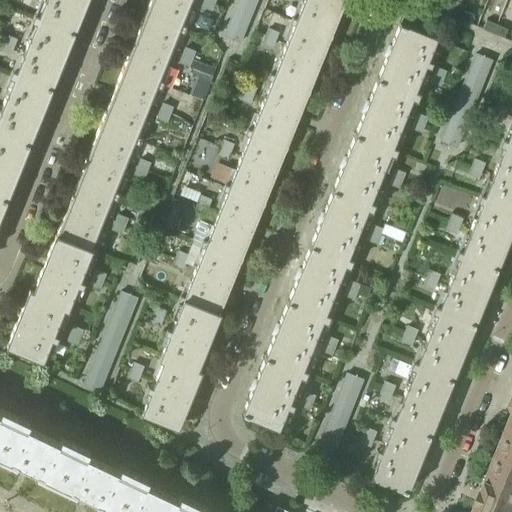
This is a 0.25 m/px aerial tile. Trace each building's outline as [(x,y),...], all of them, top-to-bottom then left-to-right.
[(43,0),(36,18),(71,32),(81,9),(83,10),(86,0),(43,0)] [(188,0),(148,0),(143,15),(177,29),(189,0),(188,0)] [(215,0),(202,0),(201,6),(212,10),(215,0)] [(240,42),(256,0),(235,0),(221,35),(240,42)] [(303,0),(294,21),(329,35),(341,7),(323,0),(303,0)] [(428,0),(427,5),(437,9),(440,0),(428,0)] [(450,15),(460,19),(464,10),(453,6),(450,15)] [(460,19),(470,23),(474,14),(464,10),(460,19)] [(143,15),(131,43),(166,58),(177,29),(143,15)] [(71,32),(36,18),(14,73),(49,87),(58,64),(60,65),(64,55),(62,54),(71,32)] [(483,28),(493,32),(497,24),(486,20),(483,28)] [(283,50),(318,63),(329,35),(294,21),(283,50)] [(383,54),(385,55),(376,78),(411,92),(433,36),(398,22),(389,45),(387,44),(383,54)] [(493,32),(504,37),(507,28),(497,24),(493,32)] [(279,31),(267,27),(261,43),(272,48),(279,31)] [(0,49),(11,54),(17,38),(6,33),(0,48),(0,49)] [(166,58),(131,43),(120,72),(154,86),(166,58)] [(195,50),(184,46),(178,62),(189,66),(195,50)] [(271,78),(306,92),(318,63),(283,50),(271,78)] [(456,147),(492,59),(474,52),(438,140),(456,147)] [(191,66),(211,74),(213,75),(216,68),(214,67),(194,59),(191,66)] [(446,69),(435,65),(429,82),(439,86),(446,69)] [(154,86),(120,72),(108,101),(143,115),(154,86)] [(49,87),(14,73),(0,107),(0,131),(26,143),(36,120),(38,121),(42,111),(40,110),(49,87)] [(306,92),(271,78),(260,107),(294,120),(306,92)] [(366,101),(364,100),(360,110),(362,111),(353,133),(389,147),(411,92),(376,78),(366,101)] [(256,87),(245,83),(239,98),(250,103),(256,87)] [(108,101),(97,129),(131,143),(143,115),(108,101)] [(173,106),(162,102),(156,117),(167,121),(173,106)] [(494,110),(504,114),(507,106),(497,102),(494,110)] [(294,120),(260,107),(248,135),(283,149),(294,120)] [(501,122),(504,114),(494,110),(491,117),(501,122)] [(428,116),(417,112),(410,128),(421,132),(428,116)] [(97,129),(85,158),(120,172),(131,143),(97,129)] [(26,143),(0,131),(0,196),(4,198),(13,175),(15,176),(19,166),(17,165),(26,143)] [(338,165),(340,166),(330,189),(366,203),(389,147),(353,133),(344,156),(342,155),(338,165)] [(236,164),(271,177),(283,149),(248,135),(236,164)] [(216,153),(227,158),(234,142),(223,137),(216,153)] [(511,144),(504,141),(481,197),(511,208),(511,144)] [(150,161),(140,157),(134,174),(144,177),(150,161)] [(485,162),(474,157),(468,173),(478,177),(485,162)] [(85,158),(74,186),(108,200),(120,172),(85,158)] [(225,192),(260,206),(271,177),(236,164),(225,192)] [(405,172),(394,167),(388,183),(399,187),(405,172)] [(74,186),(62,215),(97,229),(108,200),(74,186)] [(315,221),(317,222),(308,245),(344,259),(366,203),(330,189),(321,212),(319,211),(315,221)] [(213,221),(248,234),(260,206),(225,192),(213,221)] [(200,194),(194,209),(205,214),(211,198),(200,194)] [(504,243),(506,244),(510,234),(508,233),(511,224),(511,208),(481,197),(459,252),(495,266),(504,243)] [(128,217),(117,213),(110,229),(121,234),(128,217)] [(463,217),(452,213),(446,229),(456,234),(463,217)] [(62,215),(51,243),(85,258),(97,229),(62,215)] [(202,249),(236,263),(248,234),(213,221),(202,249)] [(382,227),(372,223),(365,239),(376,243),(377,241),(382,227)] [(385,223),(381,233),(402,241),(405,232),(385,223)] [(51,243),(32,290),(67,304),(85,258),(51,243)] [(296,267),(292,277),(294,278),(285,300),(321,314),(344,259),(308,245),(299,268),(296,267)] [(183,269),(189,254),(178,249),(171,264),(183,269)] [(190,278),(225,291),(236,263),(202,249),(190,278)] [(482,299),(484,300),(488,290),(486,289),(495,266),(459,252),(437,308),(473,322),(482,299)] [(106,273),(95,268),(89,284),(100,289),(106,273)] [(440,273),(429,269),(423,284),(434,289),(440,273)] [(179,306),(213,319),(225,291),(190,278),(179,306)] [(360,283),(349,279),(343,295),(354,299),(360,283)] [(67,304),(32,290),(28,289),(6,345),(21,351),(20,352),(25,355),(26,353),(41,359),(61,308),(65,309),(67,304)] [(119,289),(82,382),(99,390),(137,296),(119,289)] [(270,332),(272,333),(263,356),(299,370),(321,314),(285,300),(276,323),(274,322),(270,332)] [(160,325),(167,309),(156,305),(149,321),(160,325)] [(159,354),(194,367),(213,319),(179,306),(159,354)] [(459,354),(461,355),(465,345),(463,344),(473,322),(437,308),(414,364),(450,377),(459,354)] [(83,328),(73,324),(67,340),(77,344),(83,328)] [(417,329),(408,325),(401,341),(411,345),(417,329)] [(338,339),(327,335),(320,350),(331,355),(338,339)] [(176,426),(198,369),(194,367),(159,354),(158,358),(161,359),(140,411),(156,417),(155,419),(159,421),(160,420),(176,426)] [(263,356),(253,379),(251,378),(247,388),(249,389),(240,412),(276,427),(299,370),(263,356)] [(137,381),(144,365),(133,360),(127,376),(137,381)] [(437,410),(439,411),(443,401),(441,400),(450,377),(414,364),(392,419),(427,433),(437,410)] [(345,371),(314,449),(331,456),(363,378),(345,371)] [(395,385),(385,380),(379,396),(389,400),(395,385)] [(315,394),(304,390),(298,406),(309,410),(315,394)] [(0,456),(9,461),(11,458),(19,462),(18,465),(34,473),(36,470),(44,474),(43,477),(60,485),(61,482),(70,486),(68,489),(85,497),(86,494),(94,498),(93,501),(115,511),(237,511),(216,502),(213,508),(0,405),(0,456)] [(414,466),(416,466),(420,456),(418,456),(427,433),(392,419),(369,475),(405,489),(414,466)] [(377,430),(366,426),(360,442),(370,446),(377,430)] [(511,431),(505,429),(496,450),(511,456),(511,431)] [(511,456),(496,450),(487,472),(511,481),(511,456)] [(511,481),(487,472),(479,494),(511,507),(511,481)] [(511,511),(511,507),(479,494),(471,511),(511,511)]
